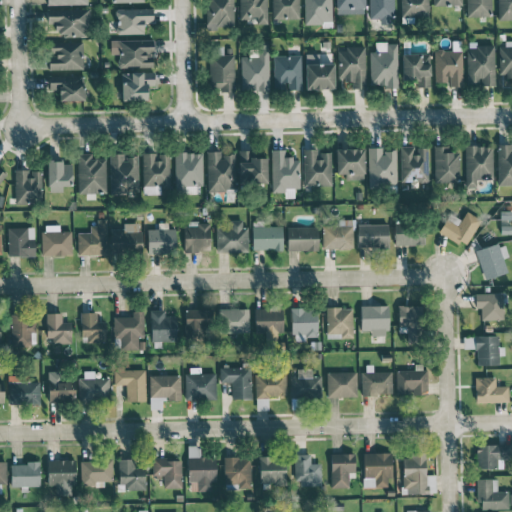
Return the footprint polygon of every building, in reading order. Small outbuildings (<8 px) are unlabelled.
[(233,0),(206,0),(207,27),(233,27),(233,0)] [(267,22),(266,0),(238,0),(239,23),(267,22)] [(271,0),(272,19),(299,18),(298,0),(271,0)] [(331,23),(331,0),(303,0),(304,23),(331,23)] [(335,0),(336,14),(364,13),(363,0),(335,0)] [(380,24),(393,24),(393,0),(368,0),(368,18),(380,18),(380,24)] [(427,0),(400,0),(401,15),(428,15),(427,0)] [(466,0),(466,16),(491,16),(491,0),(466,0)] [(511,18),(511,0),(497,0),(498,18),(511,18)] [(47,9),(47,23),(56,23),(57,37),(90,36),(89,8),(47,9)] [(144,34),(144,22),(153,22),(153,9),(116,8),(115,17),(118,17),(117,33),(144,34)] [(110,40),(110,54),(118,54),(118,67),(154,66),(153,39),(110,40)] [(82,41),(49,42),(49,69),(83,69),(82,41)] [(397,42),(375,42),(375,51),(369,51),(370,87),(397,86),(397,42)] [(498,76),(511,75),(511,42),(499,42),(498,76)] [(240,57),(241,91),(269,90),(268,45),(257,45),(258,56),(240,57)] [(493,45),(466,45),(467,86),(494,85),(493,45)] [(234,91),(234,54),(223,54),(223,46),(215,46),(215,55),(209,55),(210,92),(234,91)] [(351,88),(365,88),(365,46),(344,46),(345,50),(337,50),(337,80),(351,80),(351,88)] [(461,50),(434,50),(435,82),(449,82),(449,86),(462,86),(461,50)] [(333,89),(333,63),(319,63),(319,53),(305,54),(305,89),(333,89)] [(417,87),(430,87),(429,53),(401,54),(402,80),(416,80),(417,87)] [(301,89),(300,54),(273,55),(274,90),(301,89)] [(122,101),(147,100),(146,87),(155,87),(154,71),(121,73),(122,101)] [(48,75),(48,91),(58,91),(59,100),(83,100),(83,74),(48,75)] [(511,184),(511,147),(510,147),(510,144),(497,144),(498,184),(511,184)] [(465,187),(476,187),(476,179),(493,179),(492,145),(464,146),(465,187)] [(399,181),(427,182),(428,147),(400,146),(399,181)] [(459,152),(451,152),(451,146),(434,146),(433,182),(459,182),(459,152)] [(382,147),(368,147),(368,186),(396,186),(396,150),(382,150),(382,147)] [(331,185),(330,152),(317,153),(317,148),(303,149),(303,186),(331,185)] [(363,179),(364,149),(336,148),(335,173),(345,174),(345,179),(363,179)] [(272,192),(284,192),(284,187),(299,187),(299,158),(285,158),(285,149),(271,149),(272,192)] [(266,157),(251,158),(250,150),(238,150),(239,182),(267,182),(266,157)] [(206,151),(207,191),(235,190),(234,154),(220,155),(220,151),(206,151)] [(105,158),(92,158),(92,152),(77,153),(78,194),(106,193),(105,158)] [(169,186),(169,152),(142,153),(142,186),(169,186)] [(202,152),(174,152),(175,192),(187,192),(187,185),(202,185),(202,152)] [(138,191),(138,156),(124,156),(124,153),(109,153),(110,192),(138,191)] [(72,162),(47,161),(47,191),(62,192),(62,185),(71,185),(72,162)] [(15,170),(14,202),(41,203),(42,170),(15,170)] [(461,219),(449,212),(438,231),(464,246),(481,219),(466,211),(461,219)] [(246,250),(246,220),(230,220),(230,226),(216,227),(216,250),(246,250)] [(107,221),(90,221),(90,232),(77,232),(77,255),(107,255),(107,221)] [(184,252),(209,252),(209,221),(184,222),(184,252)] [(175,228),(168,229),(168,223),(158,223),(158,229),(147,229),(147,253),(175,253),(175,228)] [(388,223),(357,224),(357,246),(388,246),(388,223)] [(424,244),(423,223),(393,224),(394,245),(424,244)] [(72,255),(71,230),(59,231),(59,225),(42,225),(42,255),(72,255)] [(282,250),(282,226),(252,226),(251,249),(282,250)] [(317,226),(286,227),(287,250),(318,250),(317,226)] [(8,256),(34,255),(34,227),(7,227),(8,256)] [(111,253),(141,252),(141,229),(110,230),(111,253)] [(507,272),(503,258),(508,256),(503,241),(475,251),(484,279),(507,272)] [(475,293),(475,307),(479,307),(480,320),(503,319),(502,293),(475,293)] [(388,305),(360,305),(360,330),(371,330),(371,336),(388,335),(388,305)] [(398,326),(407,326),(407,342),(420,342),(420,305),(398,305),(398,326)] [(292,341),(304,340),(304,337),(317,336),(316,307),(291,308),(292,341)] [(352,338),(352,307),(326,307),(326,338),(338,338),(352,338)] [(219,333),(249,332),(248,308),(218,309),(219,333)] [(283,332),(282,308),(254,309),(255,333),(264,332),(265,340),(276,340),(276,332),(283,332)] [(164,309),(150,310),(150,341),(175,341),(175,316),(164,316),(164,309)] [(185,334),(210,335),(211,309),(185,309),(185,334)] [(113,317),(113,340),(119,340),(119,350),(144,350),(144,339),(143,339),(143,311),(132,311),(132,317),(113,317)] [(71,322),(61,322),(61,312),(47,312),(48,343),(71,343),(71,322)] [(96,312),(80,312),(81,336),(87,336),(87,342),(105,341),(105,321),(96,321),(96,312)] [(34,333),(35,318),(23,317),(23,314),(9,313),(8,344),(33,345),(33,333),(34,333)] [(476,365),(499,364),(498,355),(504,355),(503,346),(498,346),(498,335),(475,335),(476,365)] [(395,370),(396,394),(427,394),(426,366),(414,366),(414,370),(395,370)] [(186,400),(215,399),(215,372),(200,373),(200,367),(185,368),(186,400)] [(219,382),(231,382),(231,398),(250,398),(250,367),(219,367),(219,382)] [(312,369),(296,368),(296,376),(290,376),(289,397),(321,398),(321,376),(312,375),(312,369)] [(144,369),(113,369),(113,385),(125,385),(125,401),(145,400),(144,369)] [(78,378),(78,401),(109,400),(109,377),(94,378),(94,370),(83,371),(83,378),(78,378)] [(286,396),(285,371),(254,372),(254,397),(286,396)] [(356,371),(327,372),(327,396),(356,396),(356,371)] [(391,394),(391,371),(360,372),(361,395),(391,394)] [(179,374),(149,375),(149,409),(162,408),(161,400),(180,399),(179,374)] [(474,377),(475,402),(508,401),(507,385),(495,386),(495,376),(474,377)] [(75,381),(48,380),(48,401),(74,401),(75,381)] [(40,403),(39,381),(8,382),(8,404),(40,403)] [(476,444),(476,468),(503,467),(502,459),(511,459),(510,443),(476,444)] [(391,477),(391,452),(362,452),(363,487),(387,487),(387,477),(391,477)] [(435,493),(436,475),(425,474),(426,453),(403,452),(403,493),(435,493)] [(330,454),(330,488),(348,488),(348,477),(355,477),(354,453),(330,454)] [(321,463),(310,463),(310,454),(293,454),(293,484),(320,485),(321,463)] [(223,484),(237,484),(237,488),(250,488),(251,457),(223,456),(223,484)] [(285,484),(285,456),(259,456),(258,483),(285,484)] [(135,458),(118,459),(118,483),(124,483),(124,490),(144,489),(144,466),(135,467),(135,458)] [(163,488),(181,487),(180,458),(152,458),(152,477),(163,477),(163,488)] [(47,459),(47,487),(50,487),(50,495),(70,495),(70,485),(75,484),(75,459),(47,459)] [(94,484),(93,481),(112,480),(111,459),(79,460),(80,485),(94,484)] [(39,486),(39,463),(10,463),(10,486),(39,486)] [(477,479),(478,509),(508,508),(507,491),(497,491),(497,478),(477,479)]
